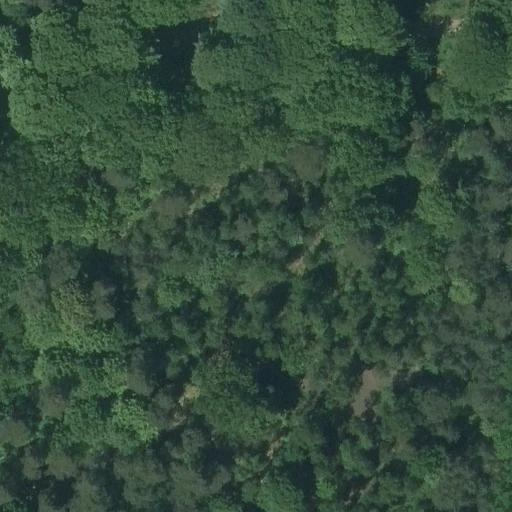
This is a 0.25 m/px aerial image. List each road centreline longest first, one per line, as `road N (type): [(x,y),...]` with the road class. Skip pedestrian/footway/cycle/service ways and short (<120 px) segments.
road 1 (track): [(0,90),(233,32),(511,26)]
road 2 (track): [(254,511),(21,145),(0,147)]
